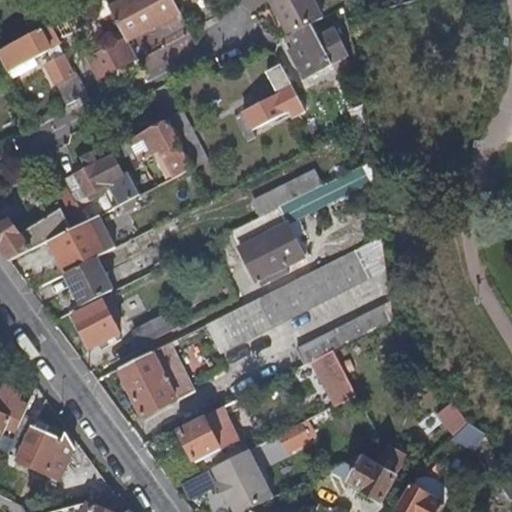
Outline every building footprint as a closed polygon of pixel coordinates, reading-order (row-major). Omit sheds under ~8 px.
[(128,44),(180,16),(171,0),(155,0),(130,14),(124,2),(110,10),(112,14),(128,44)] [(261,0),(283,40),(312,25),(298,0),(261,0)] [(98,82),(137,61),(128,44),(112,14),(99,21),(113,49),(88,62),(98,82)] [(353,66),(326,18),(312,25),(283,40),(290,54),(304,80),(329,66),(336,77),(353,66)] [(51,50),(40,34),(0,55),(0,56),(9,74),(51,50)] [(141,57),(153,79),(171,70),(159,48),(141,57)] [(66,107),(86,96),(76,75),(73,77),(58,49),(48,54),(53,64),(45,68),(66,107)] [(296,85),(304,80),(290,54),(281,59),(296,85)] [(242,101),(225,70),(212,77),(233,115),(240,104),(242,101)] [(233,115),(212,77),(194,87),(213,124),(233,115)] [(292,101),(297,98),(291,88),(287,91),(292,101)] [(291,121),(305,113),(297,98),(292,101),(287,91),(243,115),(255,138),(277,127),(273,121),(287,114),(291,121)] [(243,115),(242,101),(240,104),(233,115),(242,133),(247,142),(255,138),(243,115)] [(181,115),(168,121),(170,124),(194,169),(206,163),(181,115)] [(158,151),(174,179),(194,169),(170,124),(132,143),(140,161),(158,151)] [(219,148),(223,155),(247,142),(242,133),(223,144),(224,146),(219,148)] [(88,172),(64,183),(78,209),(108,195),(116,209),(140,197),(129,175),(119,156),(97,167),(92,157),(82,162),(88,172)] [(145,166),(129,175),(140,197),(157,188),(145,166)] [(261,218),(319,188),(311,172),(252,202),(260,218),(261,218)] [(8,223),(0,228),(0,250),(9,263),(51,242),(85,224),(78,209),(64,183),(58,173),(45,180),(62,212),(60,213),(57,206),(13,231),(8,223)] [(337,193),(331,182),(319,188),(261,218),(267,229),(337,193)] [(85,224),(51,242),(67,274),(93,261),(116,249),(100,217),(85,224)] [(286,268),(269,233),(241,247),(257,281),(286,268)] [(386,270),(381,236),(372,241),(207,325),(221,353),(386,270)] [(149,269),(139,251),(112,265),(121,282),(149,269)] [(67,274),(62,277),(80,310),(110,295),(93,261),(67,274)] [(120,334),(105,304),(76,319),(90,348),(120,334)] [(393,320),(391,305),(296,351),(304,366),(333,350),(391,321),(393,320)] [(132,330),(140,347),(179,327),(171,310),(132,330)] [(207,385),(182,338),(118,370),(143,417),(207,385)] [(0,441),(6,427),(17,433),(24,417),(27,410),(18,406),(21,399),(0,389),(0,441)] [(467,426),(453,406),(437,416),(454,438),(467,426)] [(35,422),(24,417),(17,433),(6,457),(58,480),(72,449),(64,438),(47,430),(45,435),(33,429),(35,422)] [(212,436),(203,418),(177,431),(193,464),(220,450),(215,442),(222,439),(219,433),(212,436)] [(308,439),(300,423),(276,436),(284,451),(308,439)] [(467,426),(454,438),(452,439),(474,451),(483,435),(467,426)] [(247,451),(224,462),(230,474),(217,481),(233,511),(244,511),(272,498),(247,451)] [(361,493),(380,503),(394,479),(361,461),(349,484),(362,492),(361,493)] [(440,511),(444,506),(411,488),(396,511),(440,511)] [(130,511),(119,496),(88,504),(105,511),(130,511)]
